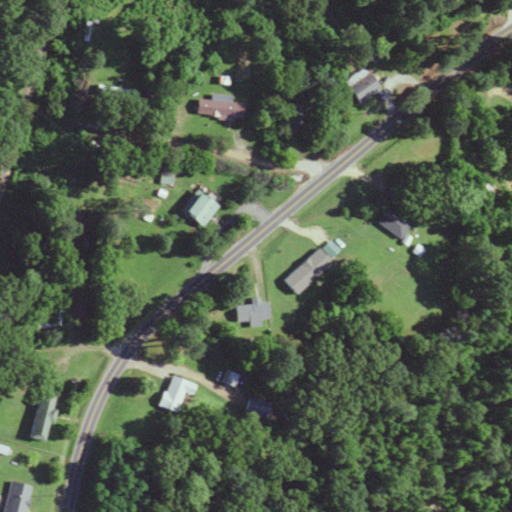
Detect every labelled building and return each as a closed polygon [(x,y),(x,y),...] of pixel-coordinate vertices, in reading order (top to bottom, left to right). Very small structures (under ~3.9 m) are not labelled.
[(339,86),(359,103),(376,83),(356,66),(339,86)] [(134,102),(135,90),(94,86),(92,97),(134,102)] [(242,118),(242,99),(209,100),(199,100),(199,119),(242,118)] [(284,133),(304,133),(304,104),(284,104),(284,133)] [(217,209),(200,192),(183,209),(200,226),(217,209)] [(407,224),(386,208),(374,223),(396,239),(407,224)] [(279,279),(292,295),(330,263),(318,248),(279,279)] [(230,306),(233,323),(261,319),(258,298),(248,299),(248,304),(230,306)] [(29,334),(62,333),(61,301),(45,301),(46,316),(28,316),(29,334)] [(153,408),(172,414),(178,394),(187,397),(191,384),(163,376),(153,408)] [(51,397),(35,393),(23,438),(40,442),(51,397)] [(255,420),(262,405),(243,396),(236,411),(255,420)] [(21,511),(28,487),(6,482),(0,509),(0,511),(21,511)]
